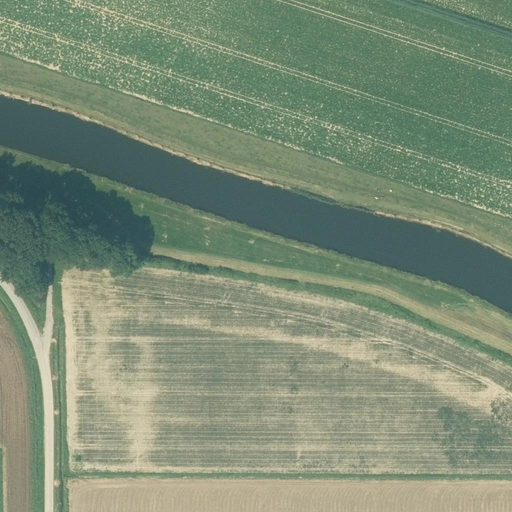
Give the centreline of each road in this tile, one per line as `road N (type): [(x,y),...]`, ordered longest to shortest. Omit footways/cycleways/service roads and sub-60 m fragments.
road 1 (unclassified): [(48,511),(41,354),(0,279)]
road 2 (track): [(41,354),(48,335),(44,211)]
